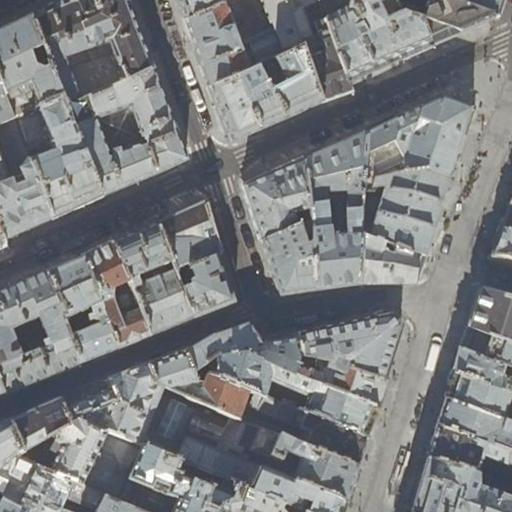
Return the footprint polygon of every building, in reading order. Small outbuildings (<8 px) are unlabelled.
[(58,0),(50,4),(30,13),(61,95),(65,106),(151,67),(134,23),(125,0),(58,0)] [(178,0),(185,19),(223,3),(223,2),(224,1),(224,0),(258,0),(270,28),(245,40),(256,65),(302,46),(286,0),(178,0)] [(337,96),(350,92),(346,81),(318,0),(286,0),(302,46),(320,101),(337,96)] [(392,0),(318,0),(346,81),(387,64),(432,45),(419,20),(389,9),(392,0)] [(473,28),(496,18),(449,0),(392,0),(389,9),(419,20),(460,33),(473,28)] [(503,5),(504,0),(449,0),(496,18),(497,19),(503,5)] [(209,87),(246,69),(223,3),(185,19),(203,71),(209,87)] [(6,25),(0,27),(0,83),(10,108),(37,98),(40,105),(61,95),(30,13),(6,25)] [(445,39),(460,33),(419,20),(432,45),(445,39)] [(320,101),(302,46),(256,65),(246,69),(209,87),(215,103),(230,142),(274,122),(320,101)] [(101,197),(139,180),(185,160),(164,103),(151,67),(65,106),(101,197)] [(0,122),(13,117),(10,108),(0,83),(0,122)] [(65,106),(61,95),(40,105),(13,117),(25,148),(50,138),(55,149),(34,157),(33,152),(27,154),(52,219),(77,207),(101,197),(65,106)] [(472,108),(442,97),(411,111),(366,132),(366,179),(427,170),(449,178),(461,143),(472,108)] [(13,117),(0,122),(0,235),(2,241),(23,231),(52,219),(27,154),(25,148),(13,117)] [(363,210),(365,197),(365,189),(366,179),(366,132),(334,146),(303,159),(310,220),(314,291),(336,288),(357,284),(357,285),(359,285),(362,234),(361,233),(363,210)] [(310,220),(303,159),(273,173),(243,186),(252,213),(261,240),(286,232),(310,220)] [(449,178),(427,170),(366,179),(365,189),(385,190),(382,198),(365,197),(363,210),(377,213),(370,236),(423,254),(437,214),(449,178)] [(205,204),(202,203),(177,214),(156,224),(194,320),(211,313),(234,303),(223,272),(219,261),(221,258),(212,229),(205,204)] [(503,215),(497,230),(511,233),(511,205),(508,204),(503,215)] [(314,291),(310,220),(286,232),(261,240),(267,260),(280,297),(295,294),(314,291)] [(131,289),(150,337),(169,329),(194,320),(156,224),(134,234),(112,244),(131,289)] [(511,233),(497,230),(492,244),(487,259),(511,264),(511,233)] [(413,285),(423,254),(370,236),(362,234),(359,285),(385,285),(413,285)] [(150,337),(131,289),(112,244),(95,251),(81,257),(117,350),(132,344),(150,337)] [(117,350),(81,257),(64,265),(44,273),(81,364),(97,358),(117,350)] [(0,292),(0,386),(3,394),(40,380),(81,364),(44,273),(7,290),(0,292)] [(474,305),(467,326),(511,342),(511,296),(482,288),(480,289),(474,305)] [(400,327),(390,316),(344,326),(298,335),(300,354),(316,358),(328,361),(330,355),(351,361),(349,369),(381,381),(392,350),(400,327)] [(463,336),(458,348),(511,367),(511,342),(467,326),(463,336)] [(260,343),(245,328),(215,338),(186,349),(194,371),(197,370),(217,359),(247,355),(261,343),(260,343)] [(300,354),(298,335),(284,338),(261,343),(247,355),(309,382),(316,358),(300,354)] [(446,391),(443,399),(503,421),(503,420),(502,419),(504,412),(508,399),(511,399),(511,367),(458,348),(453,367),(446,391)] [(194,371),(186,349),(168,357),(147,365),(154,385),(162,388),(236,420),(249,390),(197,370),(194,371)] [(309,382),(247,355),(217,359),(197,370),(249,390),(255,392),(265,396),(269,379),(305,395),(300,397),(298,403),(288,399),(285,404),(368,439),(373,423),(378,409),(309,382)] [(349,369),(351,361),(330,355),(328,361),(316,358),(309,382),(378,409),(382,395),(386,383),(381,381),(349,369)] [(154,385),(147,365),(131,371),(110,379),(113,388),(118,401),(77,419),(78,421),(245,488),(251,491),(260,468),(215,450),(225,424),(159,397),(162,388),(154,385)] [(234,511),(245,488),(78,421),(77,419),(118,401),(113,388),(83,400),(63,408),(69,425),(21,451),(13,456),(14,457),(142,511),(234,511)] [(364,451),(368,439),(285,404),(265,396),(255,392),(250,404),(251,407),(257,409),(257,410),(299,427),(309,432),(304,446),(358,468),(364,451)] [(60,401),(59,399),(35,409),(9,419),(21,451),(69,425),(63,408),(60,401)] [(439,412),(435,425),(511,452),(511,435),(504,432),(499,431),(503,421),(443,399),(439,412)] [(142,511),(14,457),(13,456),(21,451),(9,419),(0,423),(0,511),(142,511)] [(430,443),(425,458),(475,475),(482,456),(511,467),(511,452),(435,425),(430,443)] [(270,457),(279,436),(258,428),(250,450),(270,458),(270,457)] [(355,476),(358,468),(304,446),(279,436),(270,457),(281,461),(285,453),(300,459),(292,480),(292,481),(345,503),(346,504),(350,494),(355,476)] [(511,511),(511,489),(475,475),(425,458),(415,492),(416,494),(410,511),(511,511)] [(342,511),(345,503),(292,481),(292,480),(260,467),(260,468),(251,491),(302,511),(342,511)] [(302,511),(251,491),(245,488),(234,511),(302,511)]
